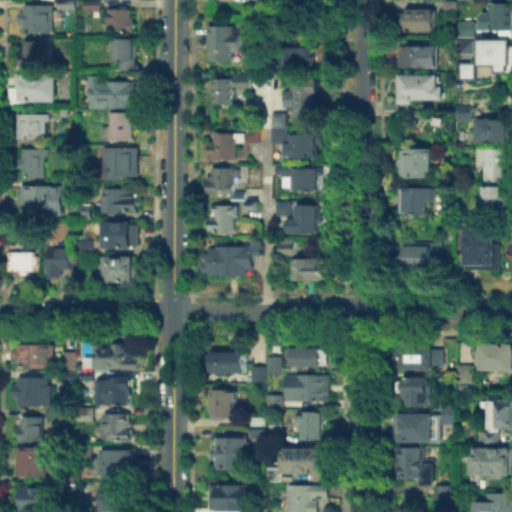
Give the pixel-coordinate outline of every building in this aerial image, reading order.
[(76,0),(67,0),(57,0),(58,7),(76,8),(76,0)] [(88,11),(88,0),(102,0),(102,12),(88,11)] [(457,0),(449,0),(442,0),(442,9),(451,9),(457,9),(457,0)] [(511,30),(484,30),(484,14),(494,14),(494,4),(511,4),(511,30)] [(58,7),(58,33),(27,33),(27,6),(58,7)] [(446,14),(446,6),(459,6),(459,14),(446,14)] [(135,10),(135,34),(114,34),(114,10),(135,10)] [(437,13),(437,33),(402,33),(403,13),(437,13)] [(236,24),(236,27),(242,27),(242,46),(235,46),(235,59),(213,59),(212,41),(209,41),(209,24),(236,24)] [(461,38),(461,27),(477,27),(477,39),(461,38)] [(511,73),(498,73),(498,65),(483,65),(483,41),(511,41),(511,73)] [(141,42),(141,70),(121,70),(121,42),(141,42)] [(26,66),(26,44),(46,44),(46,66),(26,66)] [(283,66),(283,45),(315,45),(315,66),(283,66)] [(439,49),(439,69),(402,68),(402,49),(439,49)] [(267,65),(277,65),(277,52),(267,51),(267,65)] [(462,80),(462,64),(478,64),(478,80),(462,80)] [(214,76),(238,76),(238,72),(253,72),(253,88),(238,88),(238,83),(234,84),(234,102),(214,102),(214,76)] [(110,76),(110,82),(146,82),(146,109),(95,109),(95,76),(110,76)] [(285,105),(285,89),(292,89),(292,77),(319,77),(319,101),(316,101),(316,107),(306,107),(306,115),(294,115),(294,105),(285,105)] [(59,78),(59,101),(21,101),(21,78),(59,78)] [(446,78),(446,102),(403,102),(403,78),(446,78)] [(398,102),(398,110),(389,110),(389,102),(398,102)] [(476,107),(476,121),(462,121),(462,107),(476,107)] [(274,110),(274,125),(287,125),(287,110),(274,110)] [(108,127),(115,127),(115,114),(136,114),(136,140),(108,140),(108,127)] [(22,117),(51,117),(51,139),(22,139),(22,117)] [(482,143),(482,123),(509,123),(509,143),(482,143)] [(288,125),(288,131),(322,131),(322,142),(318,142),(318,158),(286,158),(286,142),(272,142),(272,125),(274,125),(287,125),(288,125)] [(247,140),(247,127),(261,127),(261,140),(247,140)] [(246,131),(246,141),(238,141),(238,158),(212,158),(212,153),(209,153),(209,139),(215,139),(215,129),(229,129),(229,131),(246,131)] [(103,165),(110,165),(110,149),(142,149),(142,178),(103,178),(103,165)] [(511,178),(484,178),(484,150),(511,150),(511,178)] [(23,169),(24,152),(48,152),(48,177),(27,177),(27,169),(23,169)] [(404,152),(434,152),(434,178),(404,178),(404,152)] [(276,162),(291,162),(291,173),(276,173),(276,162)] [(296,189),(296,186),(291,186),(291,173),(291,164),(325,164),(325,173),(318,173),(318,189),(296,189)] [(208,191),(208,174),(213,174),(213,165),(236,165),(236,166),(241,166),(241,174),(236,174),(236,189),(246,189),(246,198),(232,198),(232,191),(208,191)] [(28,217),(28,187),(68,187),(68,217),(28,217)] [(511,216),(489,216),(489,189),(511,189),(511,216)] [(430,214),(403,214),(403,191),(437,191),(437,201),(430,201),(430,214)] [(108,192),(142,192),(142,212),(108,212),(108,192)] [(292,198),(292,214),(277,214),(277,198),(292,198)] [(243,199),(243,208),(258,208),(258,199),(243,199)] [(239,203),(240,216),(236,216),(236,228),(210,228),(210,215),(213,215),(212,203),(239,203)] [(297,216),(297,203),(318,203),(318,212),(322,212),(322,223),(318,223),(318,231),(289,231),(289,216),(297,216)] [(95,204),(95,219),(83,219),(83,204),(95,204)] [(142,226),(142,248),(110,248),(110,226),(142,226)] [(502,227),(502,271),(470,271),(471,227),(502,227)] [(280,253),(280,236),(295,237),(295,253),(280,253)] [(262,237),(262,254),(253,254),(253,273),(236,273),(236,276),(227,276),(227,274),(209,274),(209,271),(203,271),(203,251),(210,251),(210,246),(217,246),(217,244),(250,244),(250,237),(262,237)] [(84,253),(84,242),(95,242),(95,253),(84,253)] [(397,246),(446,246),(446,265),(431,265),(431,270),(397,270),(397,246)] [(66,275),(51,275),(51,249),(73,249),(73,269),(66,269),(66,275)] [(14,274),(14,253),(39,253),(38,274),(14,274)] [(293,278),(293,256),(309,256),(309,255),(322,255),(322,263),(327,263),(328,278),(313,278),(313,280),(305,280),(305,278),(293,278)] [(109,281),(109,258),(137,259),(137,281),(109,281)] [(137,341),(138,367),(109,367),(109,370),(94,370),(94,366),(82,366),(82,356),(93,355),(92,341),(137,341)] [(53,342),(53,366),(18,366),(18,360),(12,360),(12,348),(17,348),(17,342),(53,342)] [(479,345),(509,345),(509,343),(511,343),(511,371),(479,371),(479,345)] [(290,364),(290,345),(320,346),(320,348),(326,348),(326,363),(320,363),(320,364),(290,364)] [(433,345),(433,347),(443,347),(443,363),(432,363),(432,367),(400,368),(400,365),(395,365),(395,347),(400,347),(400,345),(433,345)] [(62,368),(63,349),(75,350),(75,368),(62,368)] [(207,350),(244,350),(244,371),(207,371),(207,350)] [(267,369),(267,354),(282,354),(282,369),(267,369)] [(251,380),(251,364),(265,364),(265,380),(251,380)] [(474,367),(474,383),(460,383),(460,367),(474,367)] [(62,379),(62,369),(75,369),(75,379),(62,379)] [(94,370),(94,379),(80,379),(80,370),(94,370)] [(286,399),(286,372),(329,372),(329,399),(286,399)] [(17,375),(40,375),(40,373),(48,373),(48,383),(51,383),(50,403),(17,403),(17,395),(12,395),(12,382),(17,382),(17,375)] [(131,375),(131,402),(95,402),(95,379),(108,379),(108,378),(114,378),(114,375),(131,375)] [(428,375),(428,379),(431,379),(432,400),(428,400),(428,405),(403,405),(403,394),(400,394),(400,390),(396,390),(396,379),(402,378),(402,375),(428,375)] [(233,387),(233,390),(236,390),(236,399),(233,399),(233,415),(224,415),(224,418),(210,418),(210,387),(233,387)] [(282,392),(282,406),(266,406),(266,392),(282,392)] [(511,427),(494,427),(494,398),(511,398),(511,427)] [(59,406),(59,415),(46,415),(46,406),(59,406)] [(78,406),(93,406),(93,419),(78,419),(78,406)] [(441,421),(441,411),(441,406),(455,406),(455,421),(441,421)] [(298,409),(328,409),(328,438),(301,438),(301,423),(298,423),(298,409)] [(102,439),(102,424),(99,424),(99,416),(101,416),(101,411),(129,411),(129,421),(132,421),(132,439),(102,439)] [(441,411),(441,421),(441,440),(395,440),(395,411),(441,411)] [(21,415),(42,415),(42,432),(53,432),(53,439),(18,439),(18,422),(21,422),(21,415)] [(251,424),(251,415),(265,415),(265,424),(251,424)] [(268,440),(268,422),(282,422),(282,440),(268,440)] [(250,426),(250,436),(265,436),(265,426),(250,426)] [(216,446),(216,435),(247,434),(247,440),(249,440),(249,450),(247,450),(247,468),(216,468),(216,457),(211,458),(211,446),(216,446)] [(487,445),(487,434),(499,434),(499,445),(487,445)] [(282,471),(282,446),(313,446),(313,445),(323,444),(323,471),(328,471),(328,478),(313,478),(313,471),(282,471)] [(427,444),(427,446),(430,446),(430,453),(427,453),(427,456),(435,456),(435,483),(421,483),(421,476),(396,476),(395,444),(427,444)] [(60,445),(60,474),(16,474),(16,445),(60,445)] [(136,447),(136,472),(99,472),(99,473),(94,473),(94,456),(100,456),(100,447),(136,447)] [(511,475),(477,475),(477,449),(511,449),(511,475)] [(282,466),(282,479),(265,479),(265,466),(282,466)] [(75,471),(75,479),(65,479),(65,471),(75,471)] [(76,480),(76,489),(64,489),(64,480),(76,480)] [(136,507),(128,507),(128,511),(101,511),(101,481),(127,481),(127,485),(136,485),(136,507)] [(249,482),(249,509),(210,509),(210,482),(249,482)] [(327,483),(327,497),(318,497),(318,511),(287,511),(288,482),(327,483)] [(438,498),(437,483),(452,483),(452,498),(438,498)] [(22,511),(22,484),(58,484),(58,510),(22,511)] [(477,511),(477,500),(494,500),(494,495),(511,495),(511,511),(477,511)]
